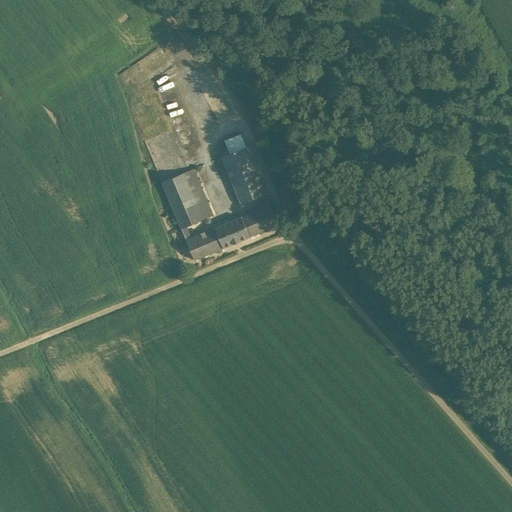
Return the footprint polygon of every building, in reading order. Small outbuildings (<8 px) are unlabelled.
[(158,48),(120,75),(133,94),(172,68),(158,48)] [(182,121),(169,93),(159,97),(172,126),(182,121)] [(230,153),(246,147),(241,134),(224,140),(230,153)] [(230,153),(222,156),(241,202),(265,193),(246,147),(230,153)] [(213,214),(193,168),(161,180),(181,227),(186,225),(213,214)] [(270,204),(241,216),(250,235),(278,224),(270,204)] [(241,216),(215,227),(223,246),(250,235),(241,216)] [(186,225),(181,227),(186,238),(191,236),(186,225)] [(191,236),(186,238),(194,258),(223,246),(215,227),(191,236)]
